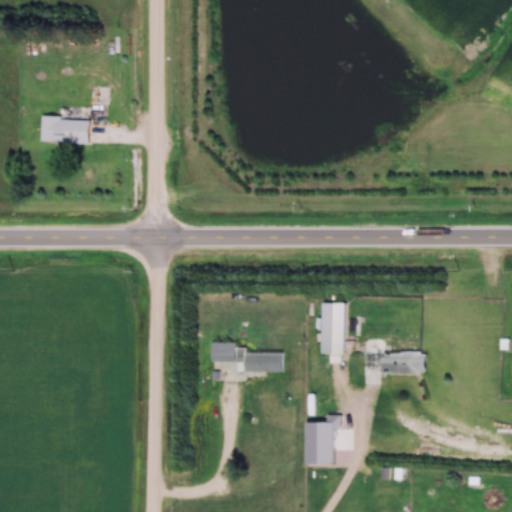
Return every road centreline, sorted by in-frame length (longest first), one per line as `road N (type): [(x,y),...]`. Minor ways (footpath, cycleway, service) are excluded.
road 1 (residential): [(155,511),(160,0)]
road 2 (tertiary): [(511,235),(0,236)]
